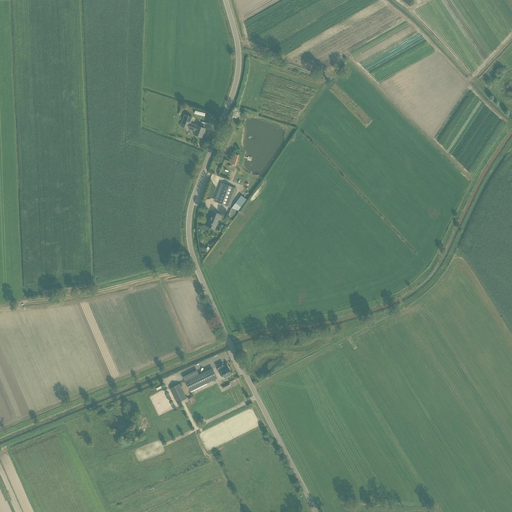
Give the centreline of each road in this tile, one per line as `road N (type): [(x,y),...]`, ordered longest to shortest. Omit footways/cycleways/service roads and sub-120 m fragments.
road 1 (unclassified): [(315,511),(251,392),(188,246),(191,194),(236,74),(223,0)]
road 2 (track): [(193,265),(66,293),(0,296)]
